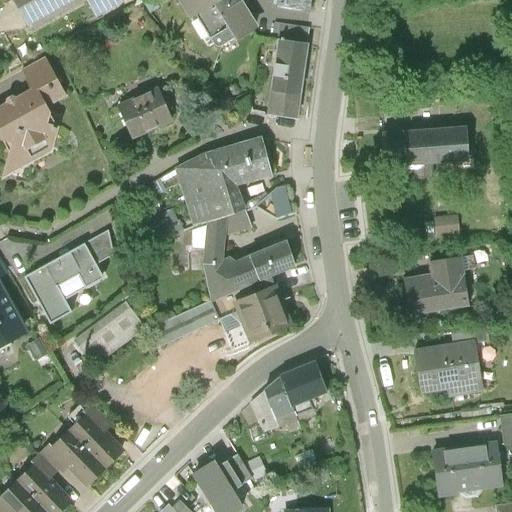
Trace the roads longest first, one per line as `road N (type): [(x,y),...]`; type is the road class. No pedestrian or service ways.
road 1 (residential): [(348,332),(323,141),(344,0)]
road 2 (residential): [(113,511),(233,395),(348,332)]
road 3 (residential): [(378,511),(348,332)]
